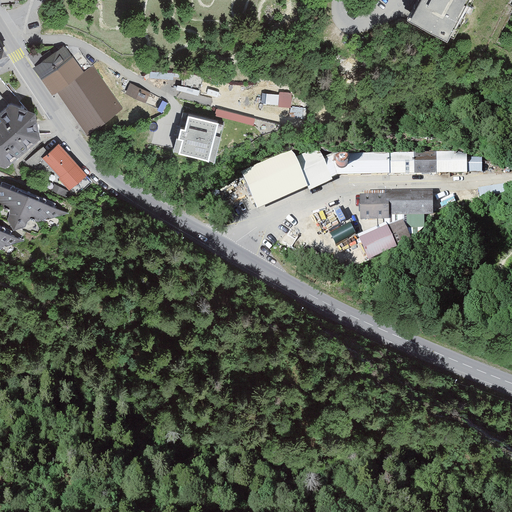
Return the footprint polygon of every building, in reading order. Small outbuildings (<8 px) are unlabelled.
[(418,0),(408,19),(447,39),(467,0),(418,0)] [(59,89),(87,129),(120,108),(93,70),(84,75),(63,48),(44,60),(39,53),(31,55),(54,92),(59,89)] [(152,92),(131,82),(126,93),(147,103),(152,92)] [(299,105),(299,91),(287,90),(286,105),(299,105)] [(277,95),(264,93),(262,105),(275,107),(277,95)] [(0,163),(5,166),(39,137),(34,113),(11,105),(0,114),(0,163)] [(252,125),(254,119),(217,109),(215,115),(252,125)] [(174,149),(215,159),(224,124),(183,114),(174,149)] [(76,200),(92,188),(62,147),(45,159),(76,200)] [(242,174),(258,210),(309,188),(310,191),(332,181),(331,179),(338,177),(467,175),(467,172),(483,173),(483,159),(467,159),(467,154),(321,157),(320,154),(296,162),(293,153),(242,174)] [(482,188),(483,197),(507,193),(505,184),(482,188)] [(0,201),(15,227),(64,213),(28,196),(0,186),(0,201)] [(389,198),(362,198),(362,219),(388,219),(388,214),(431,214),(431,193),(389,194),(389,198)] [(387,226),(388,228),(392,237),(407,230),(401,219),(387,226)] [(333,230),(340,242),(359,233),(353,220),(333,230)] [(388,228),(361,241),(369,260),(396,247),(392,237),(388,228)] [(0,246),(20,240),(0,230),(0,246)]
